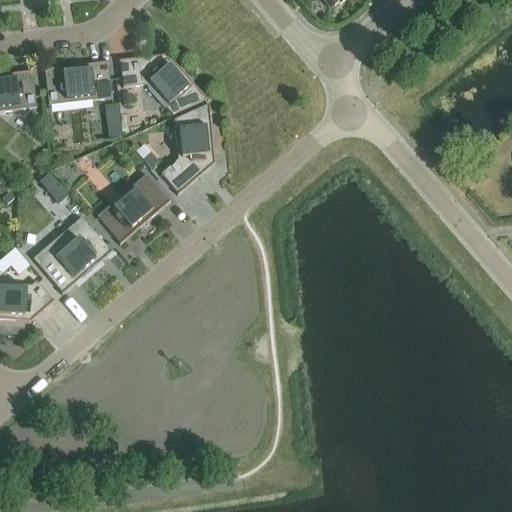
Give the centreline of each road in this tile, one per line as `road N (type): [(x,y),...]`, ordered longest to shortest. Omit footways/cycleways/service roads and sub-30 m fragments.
road 1 (unclassified): [(15,402),(347,115)]
road 2 (unclassified): [(347,115),(382,140),(511,288)]
road 3 (residential): [(0,50),(90,37),(130,0)]
